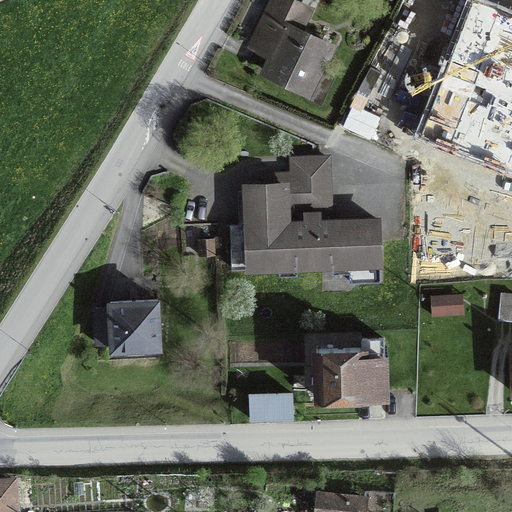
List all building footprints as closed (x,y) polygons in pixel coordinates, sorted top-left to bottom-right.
[(265,71),(308,91),(305,96),(321,104),(334,77),(318,70),(323,60),(326,61),(332,46),(299,30),(309,8),(292,0),(272,0),(253,42),(274,52),(265,71)] [(511,15),(473,0),(420,137),(507,171),(511,171),(511,15)] [(282,174),(283,184),(247,185),(248,224),(231,224),(232,268),(349,263),(350,281),(379,280),(377,219),(320,221),(320,211),(306,211),(306,198),(329,197),(327,157),(292,158),(293,173),(282,174)] [(200,253),(213,253),(212,237),(199,238),(200,253)] [(511,320),(511,293),(501,293),(498,319),(511,320)] [(433,314),(445,314),(444,295),(431,296),(433,314)] [(109,300),(110,307),(94,308),(96,343),(112,342),(112,348),(159,345),(157,298),(109,300)] [(317,349),(318,396),(365,394),(364,380),(384,379),(382,338),(362,339),(362,348),(317,349)] [(249,394),(250,419),(293,417),(292,392),(249,394)] [(317,511),(362,511),(364,498),(319,493),(317,511)]
